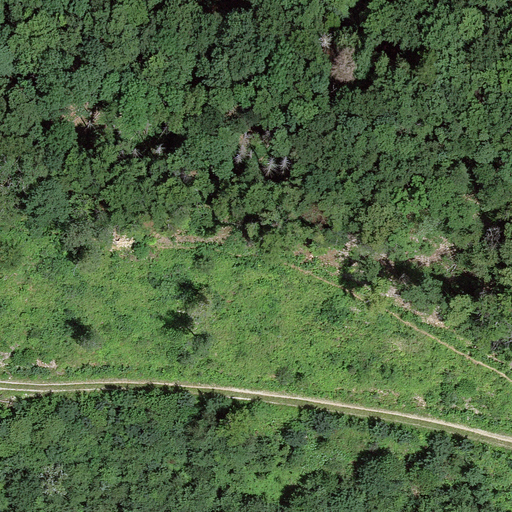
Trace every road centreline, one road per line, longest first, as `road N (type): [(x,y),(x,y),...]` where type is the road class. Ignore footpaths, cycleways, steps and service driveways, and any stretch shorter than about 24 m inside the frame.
road 1 (track): [(511,383),(280,262),(0,230)]
road 2 (track): [(511,441),(363,409),(145,383),(0,384)]
road 3 (track): [(511,19),(299,0)]
